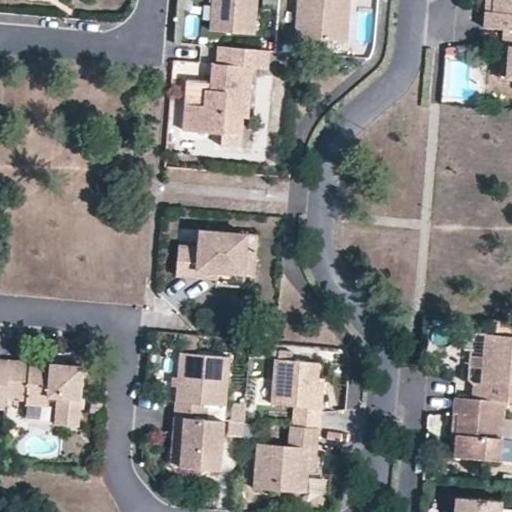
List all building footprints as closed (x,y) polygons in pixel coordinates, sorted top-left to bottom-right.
[(215,0),(212,33),(255,37),(257,0),(215,0)] [(335,44),(344,45),(347,0),(298,0),(295,54),(300,55),(332,58),(335,44)] [(511,0),(501,0),(500,22),(487,21),(485,36),(502,38),(511,38),(511,0)] [(488,0),(487,21),(500,22),(501,0),(488,0)] [(511,88),(511,38),(502,38),(500,54),(511,55),(511,61),(509,88),(511,88)] [(212,67),(210,88),(206,89),(204,101),(196,100),(195,106),(192,133),(222,136),(221,146),(242,148),(245,121),(248,121),(253,71),(267,72),(268,51),(218,47),(217,67),(212,67)] [(511,61),(511,55),(500,54),(497,87),(509,88),(511,61)] [(195,106),(185,105),(183,133),(192,133),(195,106)] [(200,278),(201,269),(221,271),(247,273),(250,250),(250,235),(205,231),(203,246),(183,244),(181,276),(200,278)] [(247,273),(257,274),(259,251),(250,250),(247,273)] [(201,269),(200,278),(220,280),(221,271),(201,269)] [(507,405),(511,405),(511,338),(487,336),(483,385),(481,401),(507,405)] [(234,357),(185,352),(179,417),(211,419),(212,409),(229,410),(234,357)] [(0,410),(6,411),(7,398),(11,359),(0,357),(0,410)] [(22,399),(30,397),(58,400),(55,424),(78,426),(83,367),(11,359),(7,398),(22,399)] [(277,379),(275,404),(299,406),(295,427),(324,429),(330,382),(321,382),(323,365),(279,362),(277,379)] [(457,458),(501,463),(506,425),(507,405),(481,401),(457,399),(456,414),(463,415),(459,443),(457,458)] [(463,415),(456,414),(453,443),(459,443),(463,415)] [(177,431),(188,433),(185,465),(220,468),(225,421),(211,419),(179,417),(177,431)] [(262,444),(258,489),(309,494),(310,472),(312,447),(322,448),(324,429),(295,427),(292,446),(262,444)] [(173,465),(185,465),(188,433),(177,431),(173,465)] [(322,448),(312,447),(310,472),(320,473),(322,448)] [(504,511),(505,504),(460,498),(458,511),(504,511)]
